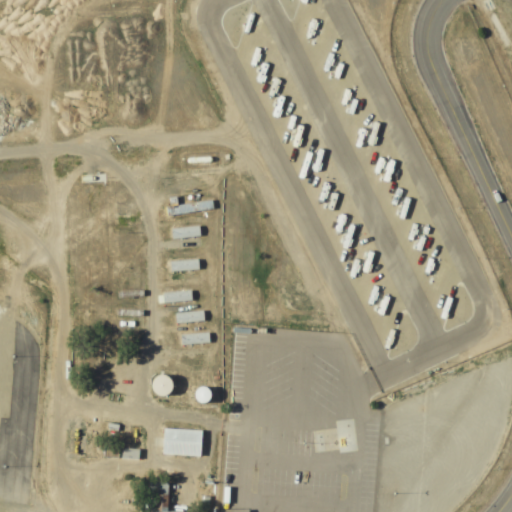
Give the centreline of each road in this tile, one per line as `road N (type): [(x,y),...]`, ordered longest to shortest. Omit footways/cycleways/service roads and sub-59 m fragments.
road 1 (residential): [(0,151),(78,144),(108,157),(138,182),(153,241),(151,342),(142,357),(78,401),(56,401)]
road 2 (residential): [(0,207),(56,247),(65,295),(56,401),(37,428)]
road 3 (residential): [(511,196),(447,51),(451,14),(465,0)]
